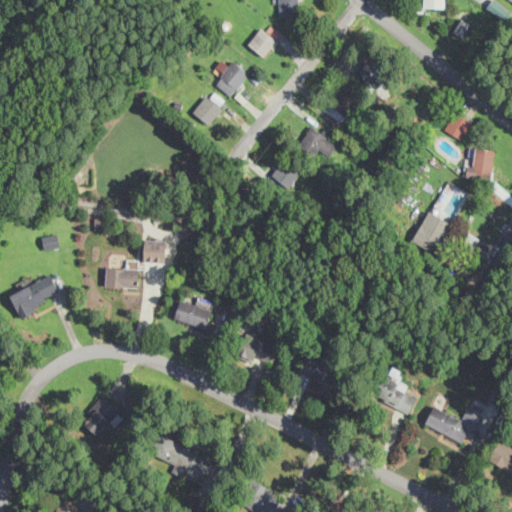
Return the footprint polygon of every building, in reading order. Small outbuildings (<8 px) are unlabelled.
[(279,0),(280,13),(299,13),(298,0),(279,0)] [(510,14),(499,0),(493,0),(488,4),(501,21),(510,14)] [(471,18),(461,15),(456,32),(466,35),(471,18)] [(267,29),(262,25),(248,42),(264,55),(282,33),(271,24),(267,29)] [(214,70),(222,74),(216,84),(233,95),(249,70),(233,59),(228,66),(220,61),(214,70)] [(367,84),(384,79),(378,59),(360,65),(367,84)] [(325,107),(340,121),(359,100),(343,86),(325,107)] [(193,112),(210,123),(226,100),(209,89),(193,112)] [(472,121),(455,111),(445,128),(462,137),(472,121)] [(315,156),(320,149),(329,156),(338,142),(330,136),(333,133),(314,120),(298,145),(315,156)] [(468,175),(492,178),(495,149),(472,146),(468,175)] [(289,187),(301,170),(284,158),(272,175),(289,187)] [(453,221),(429,209),(413,239),(436,252),(453,221)] [(45,249),(61,246),(58,232),(42,236),(45,249)] [(167,238),(145,238),(145,262),(167,262),(167,238)] [(139,286),(139,266),(106,266),(106,286),(139,286)] [(9,293),(20,315),(62,294),(51,272),(9,293)] [(206,327),(212,308),(180,298),(174,317),(206,327)] [(244,331),(236,354),(252,362),(255,356),(267,361),(275,346),(244,331)] [(331,387),(341,367),(308,351),(298,371),(331,387)] [(410,383),(385,370),(372,395),(409,414),(418,397),(406,391),(410,383)] [(122,413),(105,394),(81,417),(98,436),(122,413)] [(463,440),(466,434),(475,438),(485,416),(467,408),(462,418),(433,405),(425,423),(463,440)] [(173,470),(203,482),(213,457),(159,434),(151,453),(176,463),(173,470)] [(488,459),(511,471),(511,445),(499,439),(488,459)] [(255,511),(293,511),(297,506),(252,480),(239,503),(255,511)] [(55,511),(76,511),(79,495),(59,491),(55,511)] [(186,509),(191,511),(202,511),(207,503),(193,495),(186,509)]
